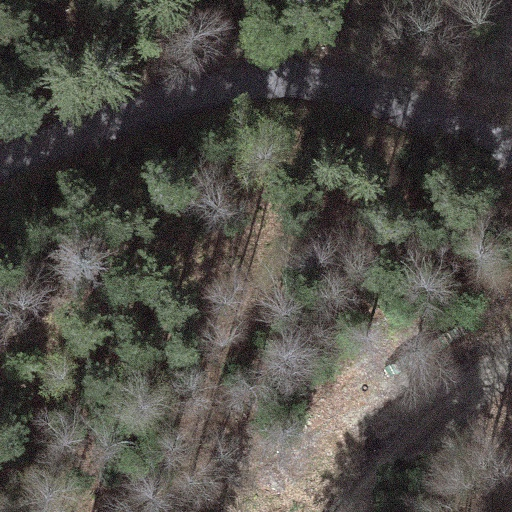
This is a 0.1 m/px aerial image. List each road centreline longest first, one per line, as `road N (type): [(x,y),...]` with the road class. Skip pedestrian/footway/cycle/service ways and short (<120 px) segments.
road 1 (unclassified): [(511,144),(396,95),(326,76),(262,75),(205,85),(0,159)]
road 2 (track): [(511,385),(369,511)]
